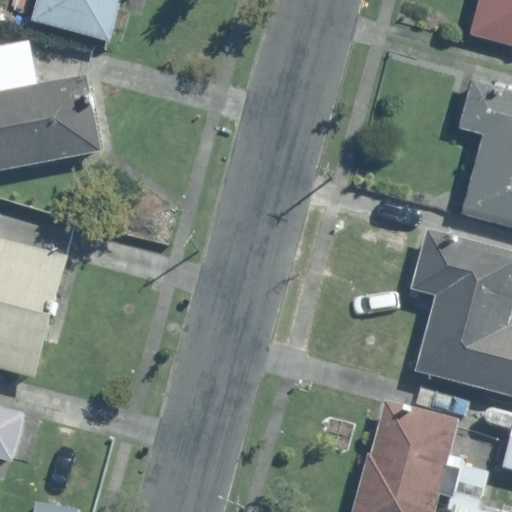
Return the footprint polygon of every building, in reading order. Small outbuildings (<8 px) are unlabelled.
[(40,0),(35,24),(113,43),(123,0),(40,0)] [(511,0),(477,0),(470,28),(511,39),(511,0)] [(0,48),(0,91),(40,88),(36,45),(0,48)] [(485,129),(463,208),(511,221),(511,85),(472,74),(459,122),(485,129)] [(0,170),(88,159),(97,158),(95,146),(88,89),(0,100),(0,170)] [(511,322),(511,249),(433,229),(417,287),(441,294),(421,369),(511,392),(511,325),(511,322)] [(67,258),(0,239),(0,366),(36,376),(67,258)] [(435,511),(461,423),(387,402),(356,511),(435,511)] [(26,411),(0,404),(0,460),(13,463),(26,411)] [(511,425),(502,469),(511,471),(511,425)]
